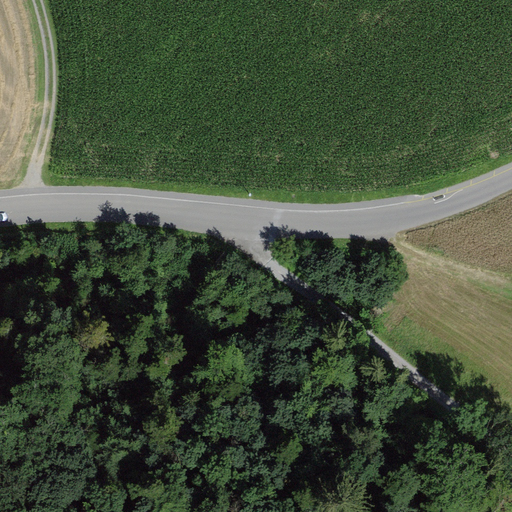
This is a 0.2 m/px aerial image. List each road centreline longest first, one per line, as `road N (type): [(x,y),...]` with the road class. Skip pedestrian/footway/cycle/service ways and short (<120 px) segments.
road 1 (unclassified): [(0,217),(336,227),(423,213),(511,177)]
road 2 (track): [(248,227),(259,256),(511,450)]
road 3 (track): [(15,215),(48,97),(33,0)]
